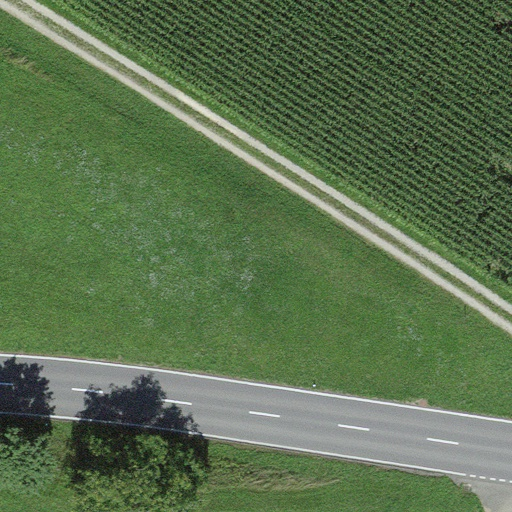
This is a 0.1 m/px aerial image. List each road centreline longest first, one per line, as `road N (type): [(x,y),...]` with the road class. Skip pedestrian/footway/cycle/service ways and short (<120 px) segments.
road 1 (track): [(511,330),(9,0)]
road 2 (primary): [(0,387),(202,404),(511,452)]
